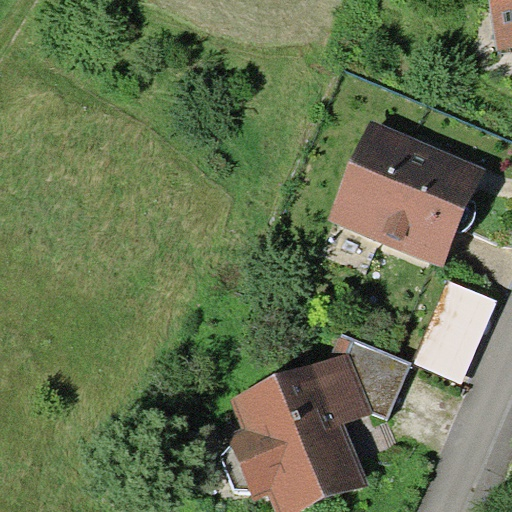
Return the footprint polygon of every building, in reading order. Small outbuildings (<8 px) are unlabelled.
[(511,0),(486,0),(494,49),(511,46),(511,0)] [(367,223),(362,233),(435,262),(449,227),(463,192),(394,164),(399,151),(364,137),(335,210),(367,223)] [(331,220),(362,233),(367,223),(335,210),(331,220)] [(387,419),(409,367),(341,339),(326,373),(233,408),(249,442),(218,467),(229,493),(251,495),(269,491),(279,511),(294,511),(355,486),(334,436),(325,421),(341,403),(374,415),(387,419)] [(325,421),(334,436),(348,429),(374,415),(341,403),(325,421)]
